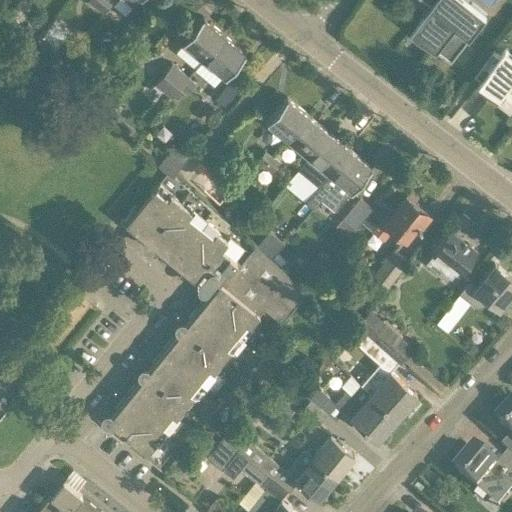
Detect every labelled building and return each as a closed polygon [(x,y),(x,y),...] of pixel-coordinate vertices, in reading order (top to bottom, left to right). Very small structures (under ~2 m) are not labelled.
[(88,0),(87,2),(95,8),(101,0),(88,0)] [(101,0),(95,8),(102,14),(113,0),(125,0),(133,6),(137,0),(101,0)] [(487,15),(467,0),(425,0),(432,5),(413,29),(451,60),(487,15)] [(202,16),(182,40),(184,42),(176,52),(196,68),(223,33),(202,16)] [(223,33),(196,68),(215,84),(223,76),(224,77),(245,51),(223,33)] [(511,51),(507,47),(502,53),(500,56),(494,50),(476,73),(482,78),(481,81),(502,98),(507,91),(511,95),(511,51)] [(179,88),(188,76),(172,62),(154,83),(171,97),(179,88)] [(188,76),(179,88),(187,94),(197,83),(188,76)] [(286,139),(307,113),(286,96),(265,121),(286,139)] [(286,139),(308,156),(328,130),(307,113),(286,139)] [(350,148),(328,130),(308,156),(318,164),(308,177),(318,185),(319,186),(350,148)] [(318,185),(314,190),(304,202),(312,209),(321,198),(335,210),(371,165),(350,148),(319,186),(318,185)] [(255,161),(263,167),(272,156),(265,150),(255,161)] [(271,174),(280,162),(272,156),(263,167),(271,174)] [(221,202),(229,192),(212,177),(204,187),(221,202)] [(227,240),(157,184),(157,183),(124,225),(142,240),(144,238),(154,246),(152,248),(188,277),(189,275),(194,279),(192,281),(194,281),(198,276),(220,248),(227,240)] [(373,207),(361,222),(384,239),(393,228),(405,237),(416,223),(420,226),(421,224),(420,223),(429,212),(414,200),(416,197),(409,192),(394,211),(379,200),(373,207)] [(359,196),(343,217),(357,227),(361,222),(373,207),(359,196)] [(460,213),(430,252),(432,254),(428,260),(441,270),(445,264),(455,271),(449,278),(450,279),(451,278),(450,278),(455,272),(458,274),(476,250),(462,239),(466,234),(472,222),(460,213)] [(112,424),(110,427),(122,438),(125,435),(146,452),(265,307),(282,321),(307,292),(252,248),(239,263),(220,248),(198,276),(212,287),(184,322),(186,323),(178,333),(176,332),(147,367),(149,369),(141,379),(139,377),(110,413),(112,414),(107,420),(112,424)] [(342,248),(334,258),(346,268),(354,257),(342,248)] [(387,287),(408,259),(393,248),(372,275),(387,287)] [(511,277),(494,263),(478,283),(469,280),(458,293),(473,304),(476,306),(481,306),(484,303),(487,299),(498,307),(511,288),(511,277)] [(369,309),(365,313),(356,326),(380,347),(390,355),(404,339),(369,309)] [(380,347),(356,326),(348,335),(372,357),(380,347)] [(415,393),(389,369),(388,370),(382,364),(390,355),(380,347),(372,357),(379,362),(360,383),(395,416),(415,393)] [(302,392),(310,398),(320,406),(328,395),(321,389),(312,381),(302,392)] [(345,390),(335,402),(349,414),(376,438),(395,416),(360,383),(350,394),(345,390)] [(320,406),(310,398),(301,409),(318,424),(327,412),(320,406)] [(511,407),(497,423),(511,437),(502,448),(511,455),(511,407)] [(354,453),(329,433),(312,455),(303,448),(336,475),(354,453)] [(209,457),(223,468),(224,468),(233,476),(240,468),(248,458),(241,451),(239,450),(224,438),(209,457)] [(239,450),(241,451),(248,458),(269,474),(277,481),(286,469),(248,438),(239,450)] [(303,448),(286,469),(296,479),(319,497),(336,475),(303,448)] [(505,486),(511,479),(505,473),(503,475),(496,468),(475,450),(456,472),(478,490),(488,499),(502,483),(505,486)] [(269,474),(248,458),(240,468),(255,480),(261,484),(269,474)] [(39,508),(43,511),(102,511),(65,481),(65,482),(66,484),(67,485),(60,492),(59,492),(57,494),(58,494),(55,498),(50,494),(39,508)] [(296,511),(290,507),(291,506),(266,486),(248,508),(252,511),(296,511)]
